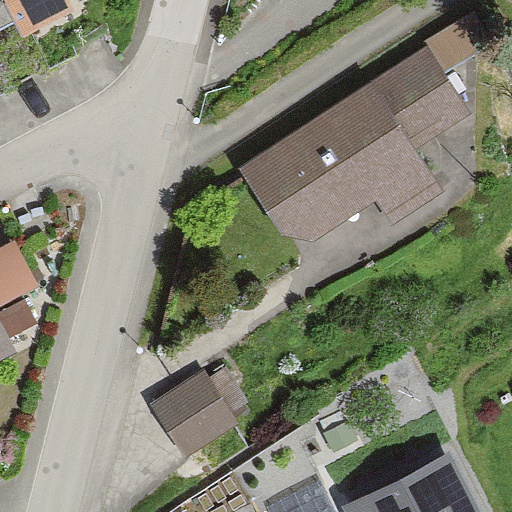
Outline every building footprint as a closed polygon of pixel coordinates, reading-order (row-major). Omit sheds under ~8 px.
[(0,0),(0,17),(14,10),(46,72),(80,55),(57,10),(72,2),(70,0),(0,0)] [(461,26),(434,44),(450,68),(477,50),(461,26)] [(425,50),(243,166),(285,231),(317,235),(429,164),(416,143),(465,112),(425,50)] [(0,95),(13,88),(0,62),(0,95)] [(0,318),(0,353),(14,346),(0,318)] [(203,372),(155,401),(187,453),(235,423),(203,372)] [(348,425),(321,441),(331,458),(358,442),(348,425)] [(486,511),(453,449),(344,505),(347,511),(486,511)]
